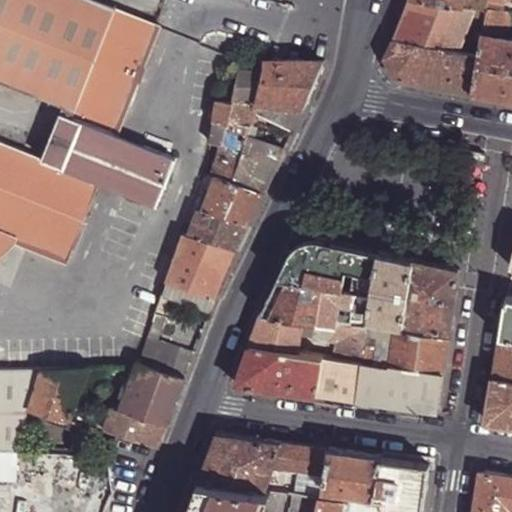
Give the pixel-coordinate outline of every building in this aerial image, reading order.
[(0,0),(0,75),(66,103),(45,157),(0,139),(0,236),(17,242),(66,259),(97,180),(158,204),(177,157),(116,133),(157,28),(116,11),(117,8),(97,0),(0,0)] [(475,8),(430,0),(408,0),(395,38),(458,50),(475,8)] [(430,0),(475,8),(486,10),(487,7),(488,0),(430,0)] [(500,2),(489,0),(488,0),(487,7),(504,10),(505,3),(500,2)] [(511,11),(504,10),(487,7),(486,10),(483,33),(479,54),(473,93),(511,100),(511,39),(509,39),(511,22),(511,11)] [(479,54),(483,33),(476,31),(473,53),(479,54)] [(473,53),(458,50),(395,38),(386,57),(397,79),(473,93),(479,54),(473,53)] [(311,100),(326,61),(277,60),(265,59),(264,68),(259,104),(307,108),(311,100)] [(236,100),(259,104),(264,68),(240,66),(239,83),(236,100)] [(219,99),(236,100),(239,83),(223,81),(219,99)] [(257,116),(259,104),(236,100),(219,99),(216,125),(251,137),(253,132),(257,116)] [(293,132),(307,108),(259,104),(257,116),(293,132)] [(266,191),(287,149),(254,137),(251,137),(216,125),(212,142),(224,143),(216,168),(214,174),(219,176),(266,191)] [(213,180),(214,174),(207,172),(205,178),(213,180)] [(251,223),(266,191),(219,176),(207,208),(251,223)] [(238,249),(251,223),(207,208),(201,206),(194,227),(192,231),(187,230),(185,233),(238,249)] [(228,269),(238,249),(185,233),(168,281),(218,296),(228,269)] [(0,236),(0,258),(17,242),(0,236)] [(374,290),(380,251),(320,237),(292,251),(281,275),(340,284),(342,264),(350,265),(347,285),(374,290)] [(372,307),(371,315),(405,321),(414,258),(380,251),(374,290),(372,307)] [(428,327),(450,331),(460,268),(414,258),(405,321),(428,325),(428,327)] [(356,305),(372,307),(374,290),(347,285),(340,284),(281,275),(263,312),(303,318),(331,322),(340,323),(341,315),(354,316),(356,305)] [(212,310),(218,296),(168,281),(163,294),(212,310)] [(511,296),(508,296),(501,337),(511,338),(511,296)] [(355,326),(369,328),(371,315),(372,307),(356,305),(354,316),(341,315),(340,323),(355,326)] [(156,311),(143,347),(177,358),(181,347),(158,339),(166,315),(156,311)] [(303,318),(263,312),(250,346),(297,353),(298,347),(300,334),(303,318)] [(328,338),(331,322),(303,318),(300,334),(328,338)] [(349,360),(362,363),(369,328),(355,326),(349,360)] [(426,337),(450,340),(450,331),(428,327),(426,337)] [(362,363),(371,364),(377,329),(369,328),(362,363)] [(444,374),(450,340),(426,337),(403,333),(395,332),(390,367),(444,374)] [(494,377),(511,379),(511,338),(501,337),(494,377)] [(297,353),(250,346),(236,383),(316,396),(323,357),(304,354),(297,353)] [(138,360),(188,376),(192,363),(177,358),(143,347),(138,360)] [(316,396),(357,402),(362,363),(349,360),(323,357),(316,396)] [(169,423),(188,376),(138,360),(136,365),(138,366),(135,374),(124,407),(169,423)] [(94,404),(108,363),(91,364),(80,400),(94,404)] [(438,414),(444,374),(390,367),(371,364),(362,363),(357,402),(373,404),(438,414)] [(91,364),(44,365),(33,403),(73,416),(80,400),(91,364)] [(127,372),(135,374),(138,366),(136,365),(127,364),(127,372)] [(0,449),(25,451),(33,403),(44,365),(0,366),(0,449)] [(488,421),(511,424),(511,379),(494,377),(488,421)] [(161,444),(169,423),(124,407),(114,405),(107,428),(161,444)] [(218,431),(200,478),(265,488),(271,471),(274,462),(282,441),(218,431)] [(331,448),(282,441),(274,462),(279,463),(317,470),(327,472),(331,448)] [(381,455),(331,448),(327,472),(324,488),(340,490),(370,495),(375,496),(381,455)] [(430,463),(381,455),(375,496),(384,497),(383,506),(388,506),(423,511),(430,463)] [(511,511),(511,474),(480,469),(473,511),(511,511)] [(324,488),(327,472),(317,470),(312,495),(320,496),(322,497),(324,488)] [(265,488),(200,478),(186,511),(258,511),(267,488),(265,488)] [(265,511),(274,489),(267,488),(258,511),(265,511)] [(340,490),(324,488),(322,497),(338,499),(340,490)] [(315,511),(320,496),(312,495),(289,492),(286,506),(285,505),(283,511),(315,511)] [(338,499),(322,497),(320,496),(315,511),(340,511),(343,500),(338,499)]
